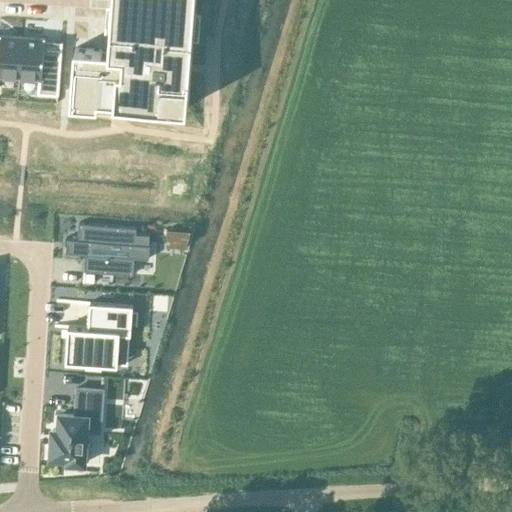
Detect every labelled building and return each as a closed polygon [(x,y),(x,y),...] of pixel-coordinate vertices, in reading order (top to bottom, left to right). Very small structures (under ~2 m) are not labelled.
[(75,48),(71,104),(97,106),(123,108),(124,102),(126,102),(159,105),(188,107),(196,0),(113,0),(114,1),(110,51),(75,48)] [(0,76),(19,78),(22,37),(0,35),(0,76)] [(22,37),(19,78),(40,79),(39,93),(59,95),(63,43),(45,42),(45,38),(22,37)] [(66,238),(65,242),(65,243),(66,243),(66,244),(67,244),(66,252),(80,253),(86,253),(85,270),(84,281),(85,281),(86,270),(111,272),(134,273),(135,257),(150,258),(150,244),(150,233),(137,232),(137,226),(79,222),(78,239),(66,238)] [(168,228),(166,245),(185,247),(187,247),(191,230),(190,230),(168,228)] [(68,335),(66,360),(86,361),(86,367),(102,368),(102,362),(118,363),(120,333),(131,334),(133,304),(90,301),(89,326),(86,326),(69,325),(69,327),(72,328),(72,335),(68,335)] [(52,443),(51,456),(69,457),(68,461),(85,463),(85,459),(89,459),(90,443),(86,443),(88,415),(89,403),(103,404),(104,388),(77,387),(75,414),(60,413),(59,429),(53,428),(52,443)]
